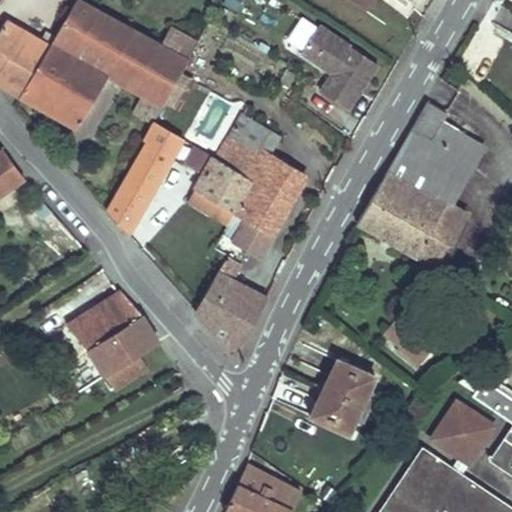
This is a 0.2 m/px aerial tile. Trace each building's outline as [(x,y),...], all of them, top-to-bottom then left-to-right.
[(81,0),(74,0),(54,36),(20,96),(76,129),(108,75),(134,31),(81,0)] [(224,0),(224,2),(237,8),(241,0),(224,0)] [(0,84),(20,96),(54,36),(44,30),(38,40),(5,20),(0,28),(0,84)] [(378,62),(321,21),(303,46),(333,68),(321,86),(347,105),(378,62)] [(172,28),(161,47),(187,62),(197,43),(172,28)] [(187,62),(161,47),(134,31),(108,75),(144,94),(163,105),(166,99),(170,91),(180,74),(187,62)] [(286,70),(281,82),(288,85),(294,74),(286,70)] [(190,80),(180,74),(170,91),(180,97),(190,80)] [(432,100),(448,108),(456,92),(440,84),(432,100)] [(180,97),(170,91),(166,99),(176,105),(180,97)] [(163,105),(144,94),(134,111),(151,121),(154,122),(163,105)] [(447,113),(428,102),(422,111),(441,122),(447,113)] [(449,205),(483,147),(441,122),(422,111),(388,169),(449,205)] [(241,115),(216,158),(254,180),(234,213),(245,220),(235,236),(233,240),(258,255),(304,178),(267,156),(279,137),(241,115)] [(128,234),(173,154),(154,144),(163,127),(154,122),(151,121),(142,138),(147,141),(107,211),(128,234)] [(154,144),(173,154),(182,139),(163,127),(154,144)] [(193,189),(222,206),(234,213),(254,180),(216,158),(195,146),(184,164),(201,174),(193,189)] [(0,194),(24,178),(3,151),(0,153),(0,194)] [(449,205),(388,169),(358,224),(434,268),(449,243),(452,245),(469,216),(449,205)] [(222,206),(217,215),(229,222),(234,213),(222,206)] [(224,230),(235,236),(245,220),(234,213),(229,222),(224,230)] [(239,354),(267,298),(232,280),(241,263),(227,255),(213,278),(195,311),(209,327),(220,339),(223,343),(228,349),(236,360),(239,354)] [(105,376),(106,376),(138,356),(159,342),(142,316),(121,291),(118,293),(69,324),(88,348),(105,376)] [(399,351),(417,366),(444,334),(410,306),(385,336),(401,348),(399,351)] [(114,389),(146,369),(138,356),(106,376),(114,389)] [(311,416),(349,434),(375,377),(337,359),(311,416)] [(427,439),(471,465),(497,420),(454,395),(427,439)] [(511,511),(511,427),(490,460),(511,475),(511,506),(424,447),(379,511),(511,511)] [(41,490),(48,503),(98,474),(91,461),(41,490)] [(272,478),(247,466),(225,511),(290,511),(300,491),(278,480),(280,475),(275,472),(272,478)] [(24,511),(32,511),(48,503),(41,490),(19,503),(24,511)]
